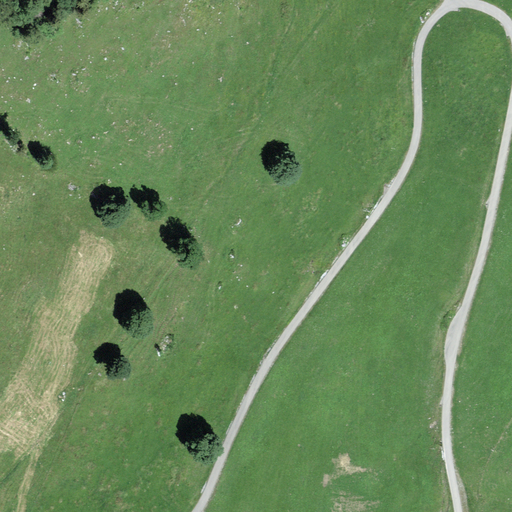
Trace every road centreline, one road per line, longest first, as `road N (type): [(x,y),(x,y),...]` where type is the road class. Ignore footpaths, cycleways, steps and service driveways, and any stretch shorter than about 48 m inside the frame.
road 1 (unclassified): [(199,511),(260,375),(414,157),(422,44),(432,20),(457,1)]
road 2 (unclassified): [(511,108),(449,393),(461,511)]
